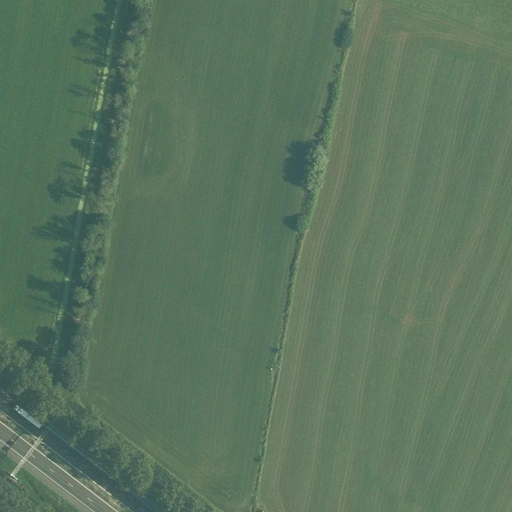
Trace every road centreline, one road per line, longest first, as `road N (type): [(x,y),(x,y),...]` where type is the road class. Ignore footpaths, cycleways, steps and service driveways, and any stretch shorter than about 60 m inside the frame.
road 1 (motorway): [(145,511),(0,401)]
road 2 (motorway): [(0,432),(102,511)]
